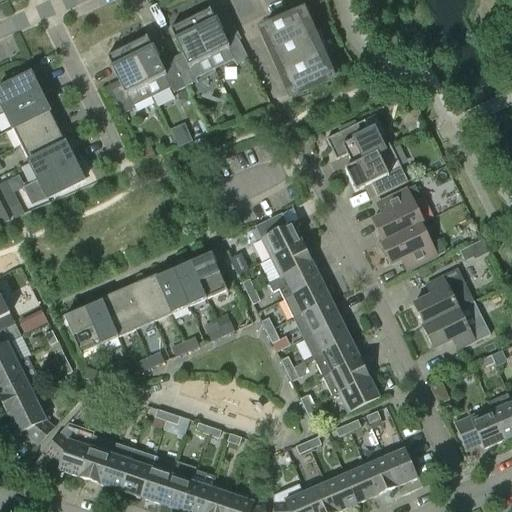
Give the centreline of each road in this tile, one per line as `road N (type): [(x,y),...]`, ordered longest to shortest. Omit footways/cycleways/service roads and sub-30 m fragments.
road 1 (residential): [(468,500),(306,161),(211,202)]
road 2 (residential): [(120,162),(44,11)]
